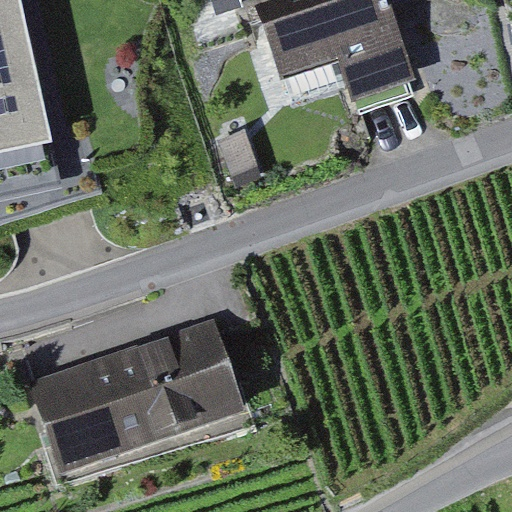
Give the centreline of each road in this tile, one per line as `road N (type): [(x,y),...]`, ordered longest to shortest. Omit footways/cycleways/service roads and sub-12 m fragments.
road 1 (residential): [(511,138),(0,316)]
road 2 (residential): [(402,511),(511,461)]
